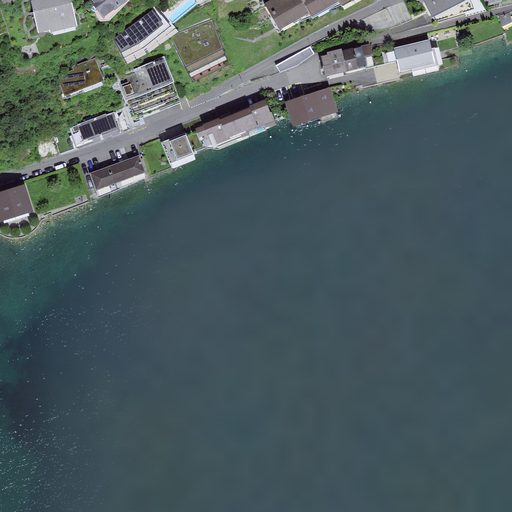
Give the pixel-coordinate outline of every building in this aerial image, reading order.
[(70,0),(39,0),(30,2),(38,36),(77,29),(70,0)] [(91,0),(90,1),(103,17),(126,0),(91,0)] [(308,0),(270,0),(285,28),(315,13),(308,0)] [(346,0),(315,0),(322,14),(347,3),(346,0)] [(422,0),(432,21),(470,1),(469,0),(422,0)] [(156,8),(114,40),(125,62),(146,53),(173,32),(156,8)] [(511,21),(510,13),(499,16),(502,28),(511,23),(511,21)] [(181,34),(171,39),(191,81),(228,63),(212,17),(179,31),(181,34)] [(429,42),(383,53),(386,64),(397,61),(400,74),(434,66),(429,42)] [(369,46),(341,53),(347,73),(366,68),(364,59),(372,57),(369,46)] [(328,59),(323,61),(327,78),(347,73),(341,53),(328,57),(328,59)] [(133,68),(115,75),(126,105),(129,104),(135,120),(179,103),(173,88),(175,87),(164,58),(133,70),(133,68)] [(74,72),(56,78),(65,100),(105,85),(95,60),(72,68),(74,72)] [(290,116),(294,127),(327,117),(339,114),(334,98),(332,89),(315,94),(286,104),(290,116)] [(215,123),(223,141),(275,119),(268,101),(215,123)] [(114,112),(69,129),(77,149),(99,141),(100,144),(123,136),(114,112)] [(163,144),(172,168),(194,159),(192,153),(186,135),(163,144)] [(91,175),(97,192),(145,174),(139,157),(91,175)] [(24,190),(0,197),(0,220),(1,222),(31,213),(24,190)]
